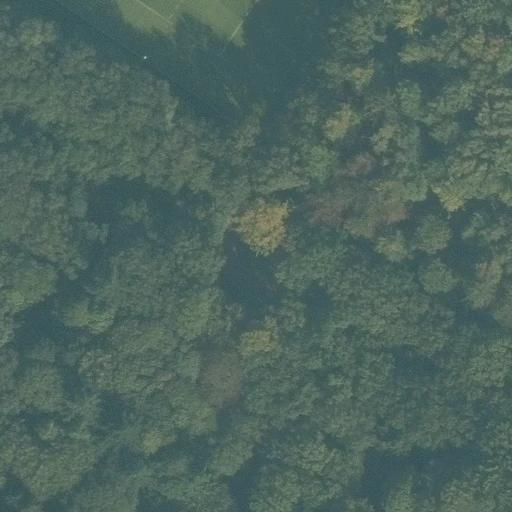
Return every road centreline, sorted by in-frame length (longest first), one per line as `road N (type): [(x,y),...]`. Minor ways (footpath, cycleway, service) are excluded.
road 1 (unclassified): [(357,342),(0,138)]
road 2 (unclassified): [(511,431),(357,342)]
road 3 (unclassified): [(371,453),(392,456),(511,432)]
